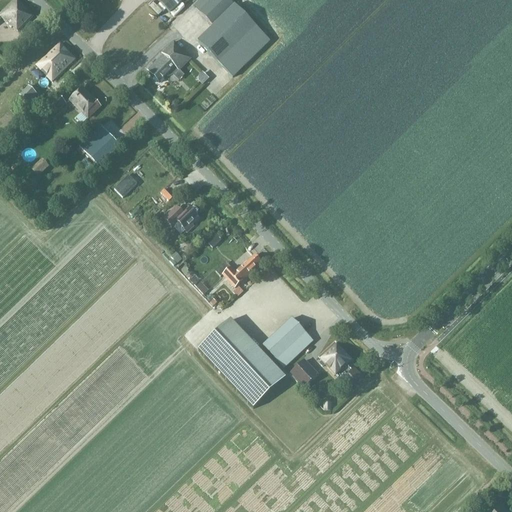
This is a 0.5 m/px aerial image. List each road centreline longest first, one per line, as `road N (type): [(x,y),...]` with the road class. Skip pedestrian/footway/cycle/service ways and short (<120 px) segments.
road 1 (unclassified): [(32,0),(370,343)]
road 2 (tertiary): [(511,479),(411,380),(408,357)]
road 3 (tertiary): [(408,357),(511,252)]
